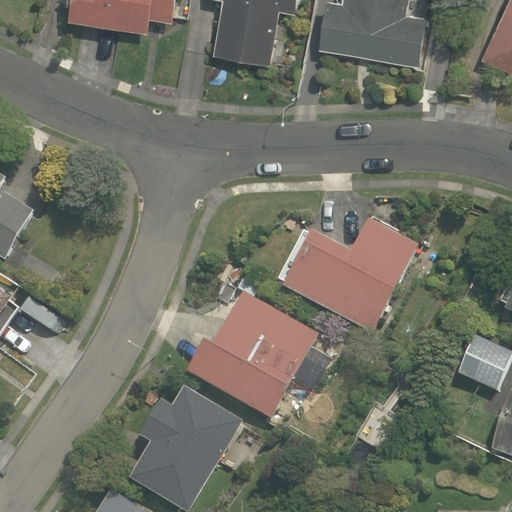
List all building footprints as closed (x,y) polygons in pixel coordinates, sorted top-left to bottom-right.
[(80,0),(77,20),(152,32),(154,20),(177,24),(181,0),(80,0)] [(218,55),(273,66),(284,11),(299,14),(302,0),(229,0),(218,55)] [(333,0),(324,49),(422,67),(431,18),(411,14),(414,0),(349,0),(349,3),(334,0),(333,0)] [(511,6),(487,59),(511,71),(511,6)] [(0,245),(11,252),(33,217),(0,196),(0,194),(7,183),(0,178),(0,245)] [(375,335),(421,246),(375,222),(357,255),(310,230),(283,281),(289,284),(287,289),(375,335)] [(256,299),(263,287),(245,277),(238,288),(256,299)] [(0,338),(21,310),(14,305),(17,300),(0,287),(0,338)] [(195,367),(274,411),(316,336),(313,335),(249,299),(222,348),(210,341),(195,367)] [(511,362),(511,349),(480,334),(460,376),(498,393),(511,362)] [(194,511),(247,423),(190,389),(178,409),(168,402),(146,438),(156,444),(135,481),(187,511),(194,511)] [(511,411),(497,450),(511,456),(511,411)] [(146,511),(116,492),(102,511),(146,511)]
